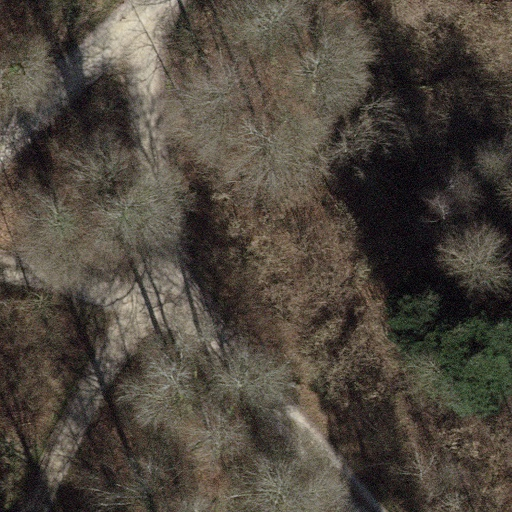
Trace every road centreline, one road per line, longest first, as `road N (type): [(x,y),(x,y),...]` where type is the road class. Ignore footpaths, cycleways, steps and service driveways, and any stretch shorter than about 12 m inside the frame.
road 1 (track): [(154,0),(156,321)]
road 2 (track): [(369,511),(236,362),(156,321)]
road 3 (track): [(156,321),(74,432),(51,511)]
road 4 (unclassified): [(0,147),(145,0)]
road 5 (track): [(156,321),(0,274)]
